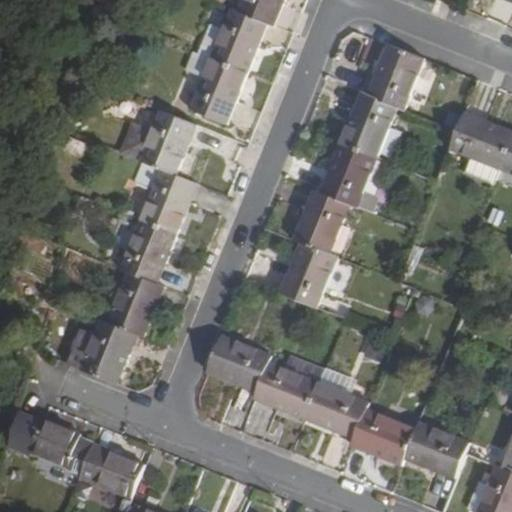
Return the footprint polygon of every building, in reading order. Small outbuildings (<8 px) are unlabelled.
[(286,0),(245,0),(240,12),(268,24),(275,27),(286,0)] [(107,16),(111,7),(101,2),(97,12),(107,16)] [(240,12),(232,10),(213,59),(248,72),(268,24),(240,12)] [(93,21),(103,26),(107,16),(97,12),(93,21)] [(348,31),(339,60),(365,69),(375,40),(348,31)] [(406,110),(426,61),(390,46),(370,96),(400,108),(406,110)] [(192,110),(228,124),(248,72),(213,59),(192,110)] [(390,130),(400,108),(370,96),(364,94),(345,144),(380,158),(390,130)] [(400,108),(390,130),(405,136),(414,114),(406,110),(400,108)] [(163,111),(143,161),(163,170),(179,175),(198,125),(163,111)] [(460,132),(452,150),(503,170),(511,147),(511,134),(465,116),(460,132)] [(380,158),(345,144),(324,194),(352,206),(359,209),(380,158)] [(511,147),(503,170),(511,173),(511,147)] [(179,175),(163,170),(143,220),(179,235),(199,184),(179,175)] [(297,243),(305,246),(332,257),(352,206),(324,194),(318,192),(297,243)] [(130,273),(159,284),(179,235),(143,220),(123,270),(130,273)] [(338,260),(332,257),(305,246),(284,296),(296,301),(319,310),(338,260)] [(159,284),(130,273),(110,324),(140,336),(146,338),(166,287),(159,284)] [(418,312),(434,317),(439,301),(423,296),(418,312)] [(110,324),(105,321),(99,337),(85,332),(71,367),(85,372),(120,386),(140,336),(110,324)] [(224,339),(210,375),(259,395),(272,364),(274,359),(224,339)] [(259,395),(258,399),(308,420),(323,385),(272,364),(259,395)] [(323,385),(308,420),(357,440),(367,416),(371,404),(323,385)] [(410,460),(419,437),(367,416),(357,440),(353,449),(405,471),(410,460)] [(34,455),(84,475),(93,451),(95,446),(83,440),(84,435),(47,421),(34,455)] [(473,444),(423,425),(419,437),(410,460),(459,480),(473,444)] [(93,451),(108,456),(109,451),(95,446),(93,451)] [(93,451),(84,475),(82,479),(134,499),(148,465),(109,451),(108,456),(93,451)] [(511,511),(511,473),(505,471),(499,468),(490,488),(480,511),(511,511)] [(472,511),(480,511),(490,488),(481,485),(470,511),(472,511)]
